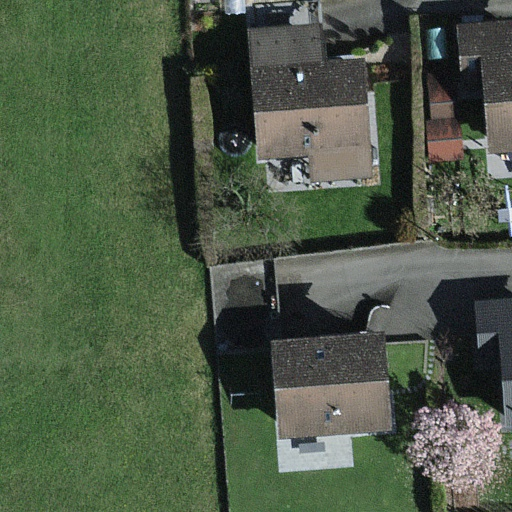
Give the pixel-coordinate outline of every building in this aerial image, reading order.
[(511,19),(459,24),(465,90),(488,88),(489,98),(494,152),(511,150),(511,19)] [(327,22),(252,27),(261,159),(282,158),(314,155),(316,182),(379,177),(372,82),(370,55),(330,58),(327,22)] [(452,66),(426,68),(430,175),(468,173),(457,99),(452,66)] [(511,296),(477,298),(479,337),(481,366),(507,365),(511,423),(511,422),(511,296)] [(390,343),(389,331),(276,338),(277,351),(283,438),(353,434),(396,431),(390,343)]
